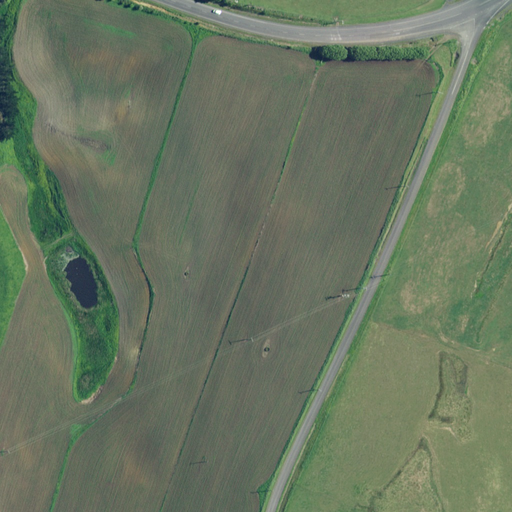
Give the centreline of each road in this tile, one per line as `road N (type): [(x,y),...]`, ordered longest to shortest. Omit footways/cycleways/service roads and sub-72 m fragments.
road 1 (unclassified): [(269,511),(468,48),(470,10)]
road 2 (tertiary): [(170,0),(270,30),(334,36),(470,10)]
